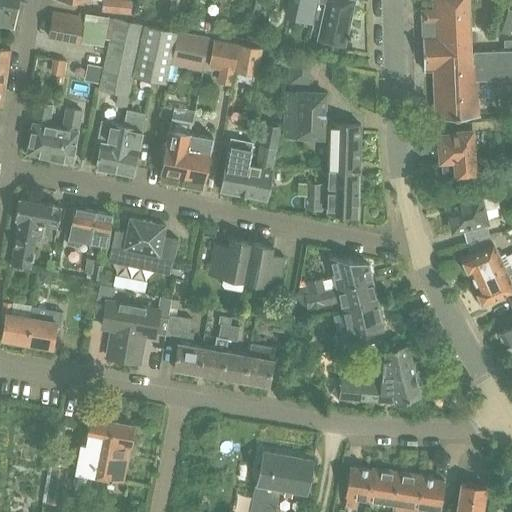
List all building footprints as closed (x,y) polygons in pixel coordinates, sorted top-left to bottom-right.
[(0,0),(0,25),(13,28),(17,0),(0,0)] [(129,11),(129,0),(105,0),(105,9),(129,11)] [(291,0),(288,14),(290,15),(290,13),(310,18),(309,21),(311,21),(315,0),(291,0)] [(315,42),(316,42),(344,48),(355,0),(320,0),(325,1),(315,42)] [(477,78),(511,76),(511,37),(505,37),(505,51),(471,52),(469,24),(468,0),(433,0),(434,1),(435,1),(436,11),(425,11),(425,20),(422,20),(424,70),(433,69),(435,117),(479,116),(477,78)] [(53,10),(49,34),(103,45),(108,17),(79,11),(79,15),(53,10)] [(187,11),(179,10),(176,24),(184,25),(187,11)] [(126,95),(142,23),(113,17),(98,89),(126,95)] [(176,30),(144,24),(133,76),(166,83),(166,82),(176,30)] [(186,66),(192,34),(177,31),(171,63),(186,66)] [(231,84),(233,70),(239,43),(214,39),(209,65),(221,68),(219,82),(231,84)] [(239,43),(233,70),(256,74),(261,47),(239,43)] [(0,65),(7,67),(10,49),(0,46),(0,65)] [(56,81),(64,83),(68,60),(53,57),(51,72),(57,73),(56,81)] [(287,59),(286,85),(308,86),(309,60),(287,59)] [(97,83),(100,67),(90,64),(86,81),(97,83)] [(178,111),(195,115),(201,87),(184,83),(178,111)] [(324,140),(326,91),(285,90),(283,135),(307,136),(307,139),(324,140)] [(27,152),(51,157),(57,125),(49,124),(53,104),(37,101),(27,152)] [(124,124),(115,169),(134,172),(138,147),(132,146),(136,126),(142,127),(145,112),(126,108),(123,124),(124,124)] [(57,125),(51,157),(72,161),(80,114),(67,111),(64,127),(57,125)] [(493,128),(493,130),(511,128),(511,116),(492,118),(493,128)] [(171,117),(159,177),(181,182),(187,152),(186,151),(189,130),(191,131),(193,122),(171,117)] [(96,141),(100,142),(96,165),(115,169),(124,124),(123,124),(110,121),(111,121),(100,119),(96,141)] [(279,125),(264,122),(256,164),(247,162),(241,193),(265,197),(271,167),(279,125)] [(329,140),(328,167),(359,168),(359,162),(360,132),(360,123),(329,122),(329,140)] [(488,144),(487,129),(471,130),(458,131),(458,133),(439,134),(440,159),(441,159),(442,170),(456,169),(456,176),(474,174),(472,144),(488,144)] [(191,131),(187,152),(181,182),(203,186),(212,135),(191,131)] [(219,189),(241,193),(247,162),(240,161),(243,146),(228,143),(225,158),(219,189)] [(359,168),(328,167),(327,189),(358,190),(359,168)] [(322,195),(323,184),(298,183),(298,194),(305,195),(322,195)] [(453,194),(455,202),(446,204),(449,215),(446,218),(447,224),(452,227),(452,230),(462,228),(486,222),(487,222),(483,209),(499,205),(496,193),(494,185),(453,194)] [(358,207),(358,190),(327,189),(327,209),(357,216),(358,207)] [(322,209),(322,195),(305,195),(305,206),(322,209)] [(54,239),(61,205),(18,197),(14,217),(18,218),(10,262),(29,266),(35,235),(54,239)] [(74,206),(68,236),(67,243),(78,245),(79,238),(89,240),(95,210),(74,206)] [(95,210),(89,240),(106,243),(106,244),(115,246),(121,215),(112,214),(112,213),(95,210)] [(130,216),(123,245),(133,247),(131,260),(147,264),(150,251),(159,253),(165,223),(130,216)] [(462,228),(465,241),(489,234),(486,222),(462,228)] [(470,253),(493,243),(489,234),(465,241),(470,253)] [(222,275),(223,275),(222,283),(224,287),(241,290),(244,279),(243,279),(251,241),(229,237),(227,244),(214,242),(210,265),(223,268),(222,275)] [(293,239),(288,255),(303,259),(307,244),(293,239)] [(243,279),(244,279),(264,283),(266,276),(279,279),(284,255),(271,253),(272,245),(251,241),(243,279)] [(470,271),(474,281),(511,261),(511,251),(500,258),(493,243),(470,253),(461,257),(468,272),(470,271)] [(333,276),(336,285),(371,277),(368,263),(328,255),(333,276)] [(101,278),(103,264),(93,262),(94,259),(86,257),(84,270),(92,272),(91,276),(101,278)] [(511,261),(474,281),(477,288),(475,288),(482,303),(511,289),(511,284),(507,274),(511,271),(511,261)] [(50,279),(51,271),(41,269),(38,281),(44,282),(50,279)] [(322,289),(308,292),(300,294),(302,303),(322,297),(324,304),(339,300),(341,308),(377,299),(371,277),(336,285),(322,289)] [(308,292),(322,289),(320,280),(306,283),(308,292)] [(104,317),(102,325),(113,327),(108,355),(124,358),(133,303),(112,300),(115,286),(99,283),(94,315),(104,317)] [(157,315),(168,317),(171,297),(159,295),(157,307),(133,303),(124,358),(140,360),(144,332),(154,334),(157,315)] [(189,331),(191,317),(176,315),(179,299),(171,297),(168,317),(165,334),(179,336),(174,367),(198,371),(202,345),(191,343),(193,331),(189,331)] [(332,314),(337,333),(331,335),(335,349),(363,342),(362,335),(384,329),(377,299),(341,308),(342,311),(332,314)] [(5,316),(2,337),(26,341),(30,316),(10,312),(11,303),(3,300),(1,315),(5,316)] [(30,316),(26,341),(52,346),(55,325),(60,326),(62,310),(32,305),(30,316)] [(299,320),(288,318),(285,341),(286,341),(284,353),(292,354),(293,342),(296,342),(299,320)] [(286,322),(273,320),(271,329),(284,331),(286,322)] [(202,345),(198,371),(221,375),(225,349),(227,338),(229,324),(220,322),(218,337),(216,336),(215,344),(205,342),(204,346),(202,345)] [(229,324),(227,338),(237,340),(239,326),(229,324)] [(511,324),(499,331),(511,351),(511,350),(511,324)] [(249,353),(244,379),(268,383),(271,365),(275,345),(250,341),(248,353),(249,353)] [(330,391),(339,399),(395,402),(420,396),(407,342),(382,348),(382,350),(370,353),(368,378),(340,375),(330,391)] [(225,349),(221,375),(244,379),(249,353),(248,353),(225,349)] [(81,443),(75,470),(73,483),(90,486),(93,474),(92,473),(97,446),(102,447),(104,437),(106,437),(109,421),(90,417),(85,443),(81,443)] [(92,473),(93,474),(122,479),(133,425),(109,421),(106,437),(104,437),(102,447),(97,446),(92,473)] [(263,449),(257,483),(255,483),(249,511),(274,511),(279,488),(281,488),(284,489),(283,495),(292,496),(293,490),(306,493),(312,458),(288,453),(263,449)] [(357,496),(368,498),(372,468),(349,465),(345,494),(347,494),(345,505),(356,507),(357,496)] [(59,504),(66,468),(52,466),(45,502),(59,504)] [(372,466),(372,468),(368,498),(392,501),(393,501),(398,470),(372,466)] [(393,501),(392,501),(391,511),(393,511),(416,511),(423,476),(423,474),(398,470),(393,501)] [(423,476),(416,511),(439,511),(444,479),(423,476)] [(461,481),(456,511),(482,511),(487,486),(461,481)]
